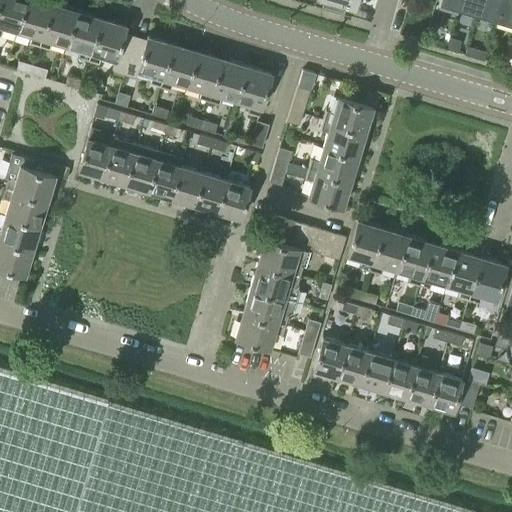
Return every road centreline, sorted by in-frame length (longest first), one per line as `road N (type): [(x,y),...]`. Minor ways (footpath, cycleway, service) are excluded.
road 1 (residential): [(0,312),(511,465)]
road 2 (tertiary): [(370,63),(185,0)]
road 3 (tertiary): [(511,105),(370,63)]
